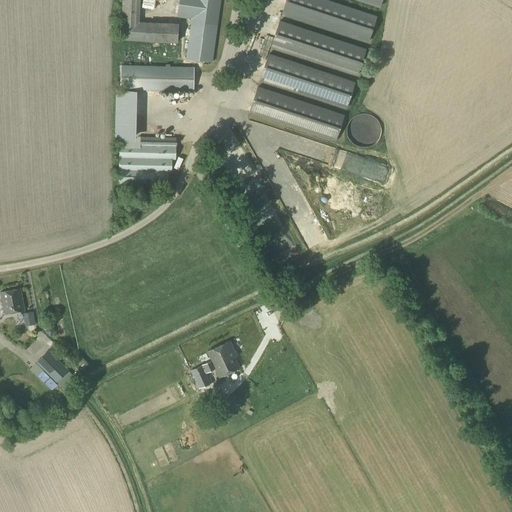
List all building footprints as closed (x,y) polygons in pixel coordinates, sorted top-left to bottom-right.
[(177,43),(179,24),(146,22),(139,21),(139,0),(121,0),(121,22),(122,22),(121,40),(177,43)] [(178,0),(177,16),(192,18),(186,58),(211,62),(220,0),(178,0)] [(327,0),(285,0),(281,14),(368,43),(377,16),(327,0)] [(357,75),(365,50),(279,21),(271,47),(357,75)] [(354,83),(268,54),(260,80),(346,108),(354,83)] [(193,67),(121,65),(121,89),(193,91),(193,67)] [(257,88),(253,87),(252,89),(256,91),(249,113),(335,141),(343,116),(257,87),(257,88)] [(175,159),(176,138),(140,137),(140,145),(119,145),(118,183),(167,184),(168,171),(171,172),(172,159),(175,159)] [(311,156),(311,141),(302,140),(301,156),(311,156)] [(274,185),(286,179),(276,160),(264,165),(274,185)] [(4,314),(24,311),(22,299),(20,288),(0,292),(4,314)] [(35,325),(34,318),(24,320),(25,327),(35,325)] [(45,320),(39,325),(49,336),(55,330),(45,320)] [(219,377),(239,368),(232,354),(235,353),(230,341),(207,352),(212,361),(186,373),(188,377),(192,375),(199,389),(211,383),(206,373),(215,368),(219,377)] [(51,392),(70,373),(48,349),(28,369),(51,392)]
